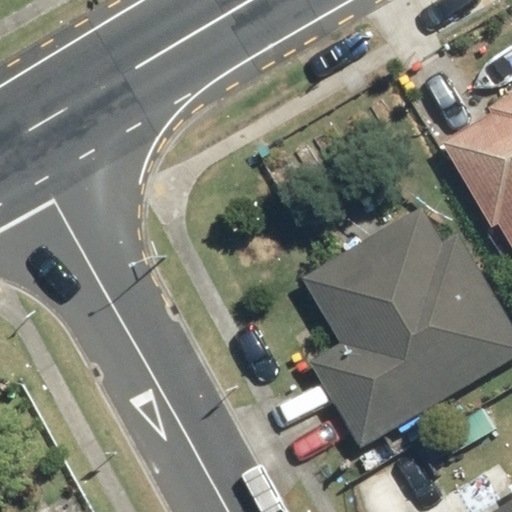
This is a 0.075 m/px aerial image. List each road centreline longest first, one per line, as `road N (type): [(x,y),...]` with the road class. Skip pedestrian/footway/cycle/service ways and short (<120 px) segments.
road 1 (residential): [(18,140),(228,511)]
road 2 (tertiary): [(252,0),(18,140)]
